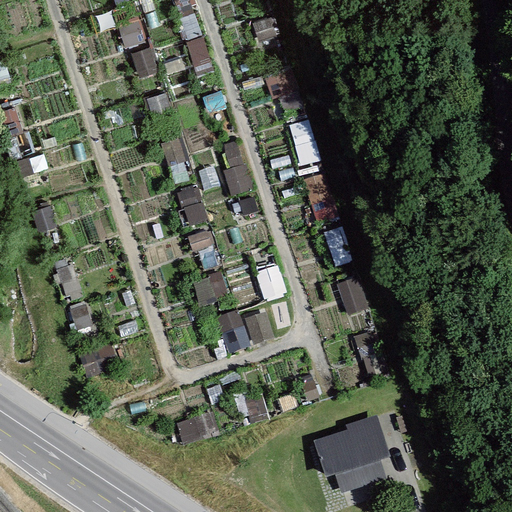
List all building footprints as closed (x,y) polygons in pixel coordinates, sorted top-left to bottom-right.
[(251,20),(257,37),(277,31),(271,13),(251,20)] [(142,22),(124,25),(127,44),(146,41),(142,22)] [(189,39),(195,62),(213,57),(206,34),(189,39)] [(137,54),(146,74),(165,67),(157,46),(137,54)] [(267,74),(275,93),(292,86),(284,66),(267,74)] [(148,91),(152,112),(176,107),(171,86),(148,91)] [(223,87),(206,91),(210,108),(226,104),(223,87)] [(286,123),(296,156),(315,150),(304,117),(286,123)] [(165,139),(173,164),(187,158),(179,134),(165,139)] [(235,195),(253,191),(242,142),(224,146),(235,195)] [(18,157),(25,179),(44,173),(37,151),(18,157)] [(307,177),(312,190),(326,185),(321,172),(307,177)] [(32,207),(40,229),(59,222),(52,200),(32,207)] [(313,233),(319,252),(343,245),(338,226),(313,233)] [(191,234),(196,251),(217,245),(212,228),(191,234)] [(260,274),(266,294),(285,289),(279,269),(260,274)] [(335,281),(340,299),(361,293),(356,275),(335,281)] [(73,306),(77,327),(97,323),(93,302),(73,306)] [(223,315),(233,349),(252,344),(242,309),(223,315)] [(250,317),(257,340),(277,335),(269,311),(250,317)] [(372,329),(346,337),(353,360),(380,352),(372,329)] [(82,352),(90,373),(125,361),(118,340),(82,352)] [(300,377),(309,397),(319,392),(311,372),(300,377)] [(277,394),(282,409),(301,403),(295,387),(277,394)] [(315,440),(327,476),(335,473),(342,493),(387,478),(381,459),(391,456),(377,414),(346,424),(348,429),(315,440)] [(209,433),(202,415),(181,424),(188,441),(209,433)] [(147,432),(154,450),(170,444),(163,425),(147,432)]
